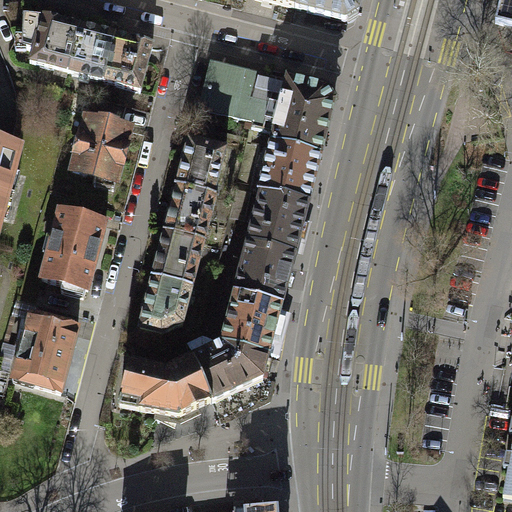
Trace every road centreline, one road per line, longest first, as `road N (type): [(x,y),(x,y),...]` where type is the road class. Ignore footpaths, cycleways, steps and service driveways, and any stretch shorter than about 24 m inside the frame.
road 1 (residential): [(188,20),(97,373),(76,509)]
road 2 (secondary): [(401,83),(350,287),(333,473)]
road 3 (residential): [(333,473),(458,482),(511,222)]
road 4 (residential): [(333,473),(190,475),(76,509)]
road 5 (residential): [(401,83),(188,20)]
